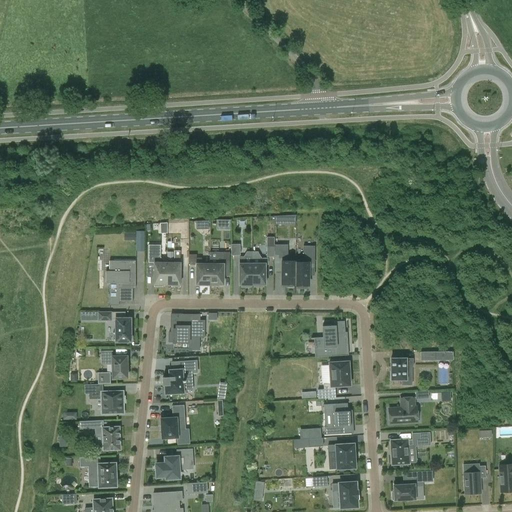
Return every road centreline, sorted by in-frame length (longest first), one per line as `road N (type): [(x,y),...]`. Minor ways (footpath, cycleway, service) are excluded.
road 1 (residential): [(376,511),(360,307),(166,303),(151,317),(132,511)]
road 2 (primary): [(321,108),(0,128)]
road 3 (unclassified): [(321,108),(313,78),(238,0)]
